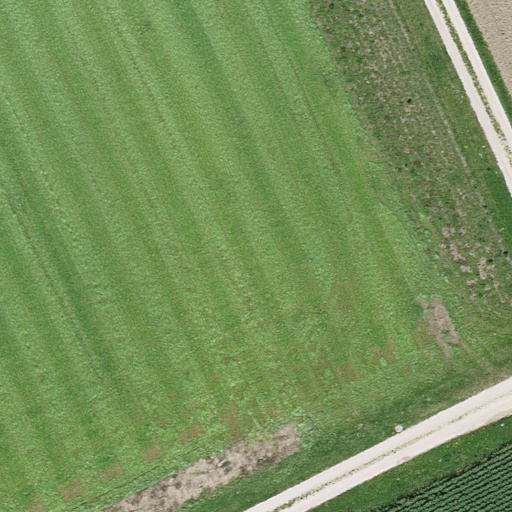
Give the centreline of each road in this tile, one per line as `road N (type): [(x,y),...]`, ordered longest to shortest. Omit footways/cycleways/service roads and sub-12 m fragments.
road 1 (track): [(275,511),(511,395)]
road 2 (track): [(437,0),(511,163)]
